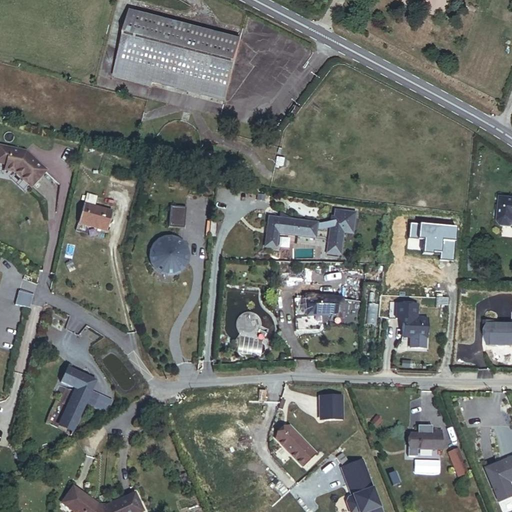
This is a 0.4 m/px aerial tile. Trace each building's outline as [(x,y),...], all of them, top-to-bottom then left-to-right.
[(153,73),(228,92),(240,40),(129,13),(117,64),(153,73)] [(153,73),(117,64),(113,81),(149,90),(150,86),(153,73)] [(228,92),(153,73),(150,86),(225,104),(228,92)] [(61,174),(41,155),(25,152),(24,156),(13,154),(10,164),(22,167),(20,173),(31,175),(46,190),(61,174)] [(104,210),(106,202),(100,200),(98,208),(104,210)] [(511,204),(502,203),(499,229),(503,233),(511,233),(511,204)] [(120,236),(126,216),(104,210),(98,208),(92,227),(120,236)] [(275,216),(271,246),(281,247),(283,233),(319,238),(320,230),(335,228),(332,251),(335,252),(335,254),(345,256),(348,233),(358,234),(360,213),(350,212),(349,216),(330,221),(312,221),(294,216),(286,212),(285,217),(275,216)] [(191,257),(190,251),(186,246),(182,242),(175,240),(169,240),(164,242),(159,247),(156,252),(155,258),(157,264),(160,270),(165,273),(171,275),(177,275),(183,273),(187,269),(190,263),(191,257)] [(330,303),(297,304),(299,334),(309,334),(309,329),(319,329),(319,327),(328,326),(359,330),(363,307),(330,303)] [(407,341),(432,343),(433,324),(408,322),(407,341)] [(511,324),(499,323),(497,343),(511,344),(511,324)] [(81,424),(99,386),(96,385),(98,381),(72,369),(65,383),(81,392),(69,418),(81,424)] [(346,421),(345,399),(324,400),(324,422),(346,421)] [(478,416),(496,413),(494,400),(475,403),(478,416)] [(77,432),(81,424),(69,418),(64,426),(77,432)] [(281,446),(295,432),(292,429),(278,443),(281,446)] [(320,457),(295,432),(281,446),(305,471),(320,457)] [(413,451),(442,453),(443,432),(430,432),(430,437),(414,436),(413,451)] [(239,433),(216,445),(224,459),(247,447),(239,433)] [(458,453),(449,456),(458,480),(467,477),(458,453)] [(346,469),(357,498),(353,500),(351,505),(353,511),(383,511),(364,462),(346,469)] [(510,491),(511,490),(511,466),(501,471),(510,491)] [(149,511),(143,497),(114,509),(106,508),(81,490),(71,503),(82,511),(149,511)]
